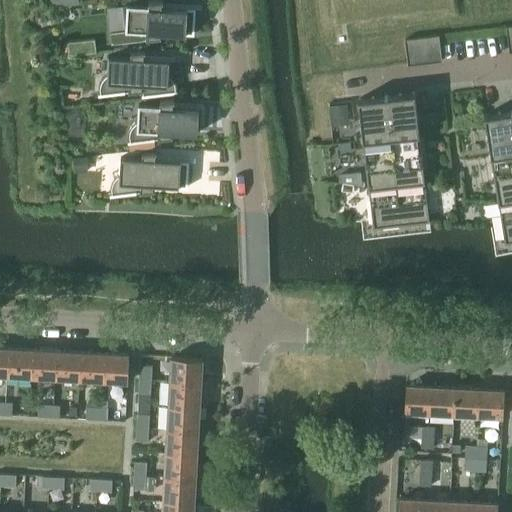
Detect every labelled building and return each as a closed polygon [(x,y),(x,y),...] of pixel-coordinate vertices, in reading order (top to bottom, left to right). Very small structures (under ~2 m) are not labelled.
[(129,6),(128,29),(126,28),(126,30),(148,31),(148,37),(147,37),(147,39),(161,37),(161,36),(160,36),(160,32),(194,34),(194,32),(193,32),(194,10),(196,10),(196,8),(162,6),(162,0),(164,0),(163,0),(149,0),(149,2),(150,2),(150,5),(128,4),(127,6),(129,6)] [(439,34),(422,37),(425,62),(442,60),(439,34)] [(68,40),(69,54),(97,51),(96,37),(68,40)] [(425,62),(422,37),(405,39),(408,65),(425,62)] [(100,84),(100,85),(99,86),(99,89),(99,91),(100,92),(100,93),(99,93),(99,95),(142,90),(143,94),(142,94),(142,96),(178,92),(178,90),(177,90),(177,89),(176,86),(176,83),(175,82),(175,81),(174,79),(172,77),(170,75),(168,74),(168,62),(170,62),(170,60),(144,59),(144,53),(145,53),(145,51),(131,53),(131,54),(132,54),(132,58),(109,57),(109,58),(111,58),(110,73),(107,74),(106,75),(104,77),(103,78),(102,79),(101,81),(100,84)] [(430,221),(415,92),(358,99),(373,228),(430,221)] [(160,99),(160,101),(161,101),(161,105),(139,104),(139,105),(140,105),(139,120),(137,121),(136,122),(134,123),(133,124),(132,125),(131,128),(130,130),(129,132),(129,133),(129,135),(129,136),(129,138),(129,139),(130,140),(128,141),(129,142),(173,137),(173,135),(172,135),(172,132),(198,133),(198,131),(196,131),(198,109),(199,109),(199,107),(173,106),(174,100),(175,99),(175,98),(160,99)] [(347,105),(330,107),(332,125),(349,123),(347,105)] [(511,110),(485,115),(505,243),(511,241),(511,110)] [(351,142),(340,144),(341,151),(352,150),(351,142)] [(120,174),(117,175),(115,177),(114,178),(113,181),(112,182),(112,183),(111,185),(111,186),(111,188),(111,191),(111,194),(110,194),(110,195),(155,190),(155,188),(154,189),(154,185),(188,187),(188,185),(186,185),(188,163),(189,163),(189,161),(155,159),(156,153),(157,153),(157,151),(142,153),(142,154),(143,154),(143,158),(121,157),(121,159),(122,159),(121,173),(120,174)] [(86,157),(74,158),(75,172),(88,171),(86,157)] [(360,172),(340,174),(340,181),(362,185),(360,172)] [(343,183),(341,190),(352,193),(354,186),(343,183)] [(0,373),(7,374),(8,347),(0,346),(0,373)] [(7,374),(31,375),(32,348),(8,347),(7,374)] [(31,375),(55,377),(56,350),(32,348),(31,375)] [(55,377),(79,378),(81,351),(56,350),(55,377)] [(79,378),(103,379),(105,352),(81,351),(79,378)] [(105,352),(103,379),(128,380),(130,353),(105,352)] [(172,356),(170,379),(201,381),(203,358),(172,356)] [(141,365),(140,377),(152,378),(153,365),(141,365)] [(140,377),(139,402),(151,402),(152,378),(140,377)] [(170,379),(169,403),(200,405),(201,381),(170,379)] [(405,411),(430,412),(431,385),(407,384),(405,411)] [(430,412),(454,413),(456,387),(431,385),(430,412)] [(454,413),(479,415),(480,388),(456,387),(454,413)] [(480,388),(479,415),(503,416),(505,389),(480,388)] [(98,406),(97,419),(108,419),(109,398),(102,398),(102,407),(98,406)] [(1,401),(1,413),(12,414),(12,401),(1,401)] [(139,402),(137,426),(150,427),(151,402),(139,402)] [(38,415),(49,416),(49,404),(38,403),(38,415)] [(169,403),(168,428),(199,429),(200,405),(169,403)] [(49,404),(49,416),(60,416),(60,404),(49,404)] [(86,418),(97,419),(98,406),(87,406),(86,418)] [(423,425),(423,436),(435,436),(435,426),(423,425)] [(150,427),(137,426),(137,440),(149,441),(150,427)] [(168,428),(166,451),(197,453),(199,429),(168,428)] [(435,436),(423,436),(422,447),(434,448),(435,436)] [(477,438),(477,445),(487,446),(488,438),(477,438)] [(453,444),(453,452),(461,453),(461,444),(453,444)] [(466,445),(465,458),(476,458),(476,446),(466,445)] [(476,446),(476,458),(486,459),(487,447),(476,446)] [(166,451),(165,475),(196,477),(197,453),(166,451)] [(136,460),(135,474),(147,474),(148,458),(136,458),(136,460)] [(464,470),(475,470),(476,458),(465,458),(464,470)] [(476,458),(475,470),(486,471),(486,459),(476,458)] [(421,463),(421,474),(433,474),(433,464),(421,463)] [(6,473),(5,485),(16,485),(17,474),(6,473)] [(134,488),(154,489),(155,475),(147,474),(135,474),(134,488)] [(433,474),(421,474),(420,484),(432,485),(433,474)] [(43,487),(53,487),(54,475),(43,475),(43,487)] [(54,475),(53,487),(64,488),(65,476),(54,475)] [(165,475),(164,500),(195,502),(196,477),(165,475)] [(90,490),(101,490),(102,478),(91,478),(90,490)] [(102,478),(101,490),(112,491),(113,479),(102,478)] [(399,511),(424,511),(425,498),(400,497),(399,511)] [(424,511),(448,511),(449,500),(425,498),(424,511)] [(164,500),(163,511),(193,511),(195,502),(164,500)] [(448,511),(472,511),(474,501),(449,500),(448,511)] [(474,501),(472,511),(497,511),(498,503),(474,501)]
